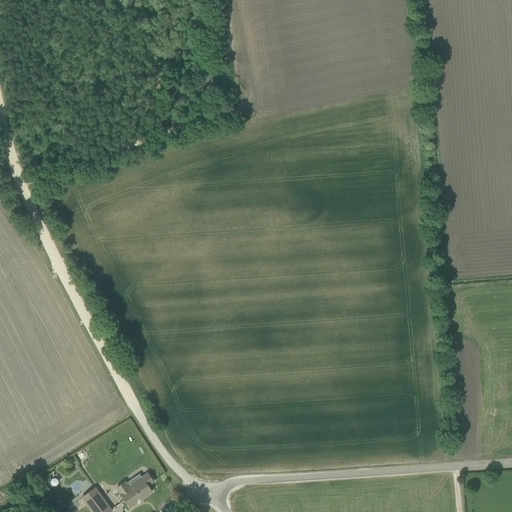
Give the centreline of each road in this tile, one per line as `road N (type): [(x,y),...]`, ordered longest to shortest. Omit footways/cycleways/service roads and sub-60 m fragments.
road 1 (track): [(206,490),(162,446),(70,290),(28,209),(0,119)]
road 2 (unclassified): [(511,463),(233,479),(206,490)]
